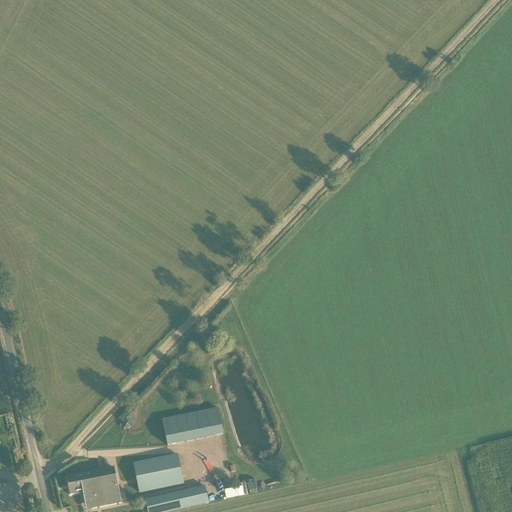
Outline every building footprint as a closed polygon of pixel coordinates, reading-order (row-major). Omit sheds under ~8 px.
[(218,409),(162,421),(167,446),(223,435),(218,409)] [(133,464),(139,494),(183,485),(177,455),(133,464)] [(66,478),(70,496),(83,493),(86,510),(92,509),(121,503),(114,468),(66,478)] [(145,502),(147,511),(180,511),(209,505),(205,488),(145,502)] [(226,490),(227,499),(237,498),(236,489),(226,490)]
